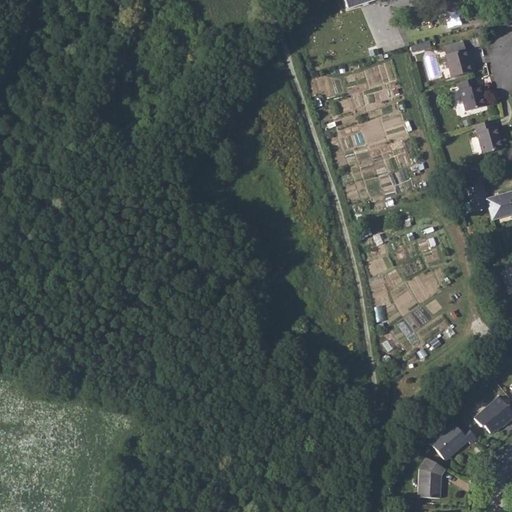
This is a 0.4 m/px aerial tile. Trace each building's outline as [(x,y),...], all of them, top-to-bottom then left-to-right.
[(345,0),(348,9),(373,0),(345,0)] [(428,42),(411,47),(413,53),(430,48),(428,42)] [(465,49),(445,55),(451,77),(475,70),(473,63),(468,64),(465,49)] [(474,78),(457,83),(465,111),(485,106),(479,85),(476,85),(474,78)] [(491,121),(474,125),(482,154),(502,149),(496,127),(493,127),(491,121)] [(482,185),(467,188),(474,213),(488,209),(492,220),(511,214),(511,191),(486,199),(482,185)] [(488,433),(494,429),(497,426),(499,428),(511,416),(511,415),(497,399),(473,419),(480,428),(482,426),(488,433)] [(430,443),(444,460),(454,451),(455,452),(467,442),(468,444),(477,437),(466,425),(459,431),(453,423),(430,443)] [(444,470),(424,458),(418,469),(416,498),(439,499),(440,476),(444,470)]
